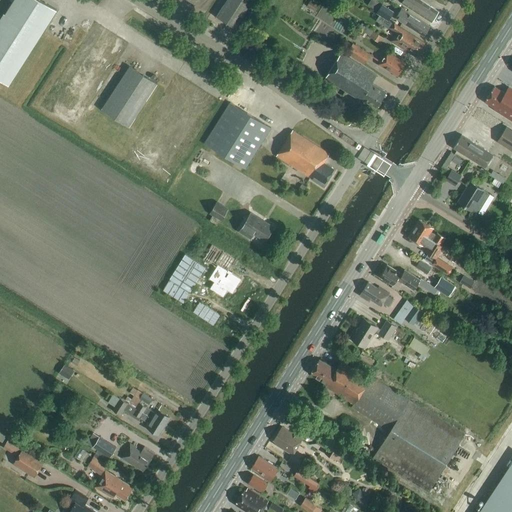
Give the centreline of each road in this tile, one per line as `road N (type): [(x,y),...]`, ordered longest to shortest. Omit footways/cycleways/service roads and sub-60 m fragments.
road 1 (unclassified): [(137,511),(365,152)]
road 2 (primary): [(205,511),(411,186)]
road 3 (unclassified): [(365,152),(139,0)]
road 4 (primary): [(411,186),(511,25)]
road 5 (unclassified): [(365,152),(460,0)]
road 6 (unclassified): [(511,251),(411,186)]
